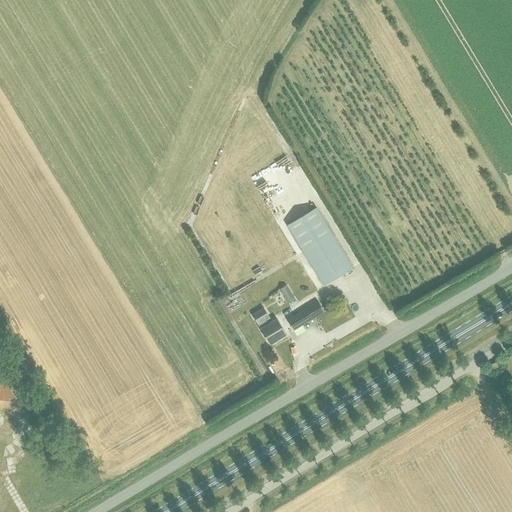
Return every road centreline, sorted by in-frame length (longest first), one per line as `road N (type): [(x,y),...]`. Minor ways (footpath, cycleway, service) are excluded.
road 1 (unclassified): [(97,511),(511,267)]
road 2 (primary): [(166,511),(511,303)]
road 3 (unclassified): [(229,511),(511,340)]
